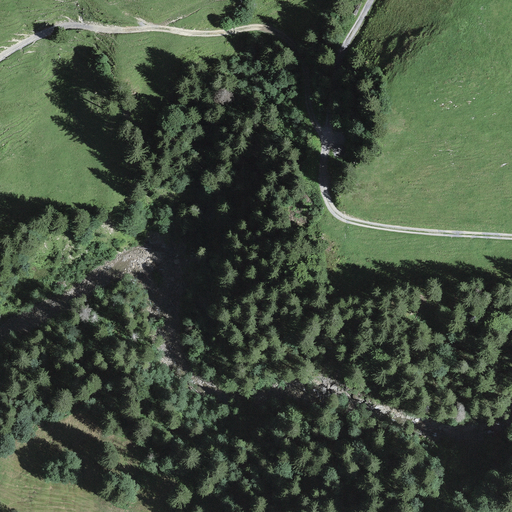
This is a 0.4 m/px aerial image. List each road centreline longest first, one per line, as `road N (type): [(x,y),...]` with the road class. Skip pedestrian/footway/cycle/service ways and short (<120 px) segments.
road 1 (track): [(325,138),(308,105),(301,48),(272,29),(72,24),(0,57)]
road 2 (track): [(511,237),(345,219),(324,189),(325,138)]
road 3 (track): [(325,138),(342,54),(372,0)]
